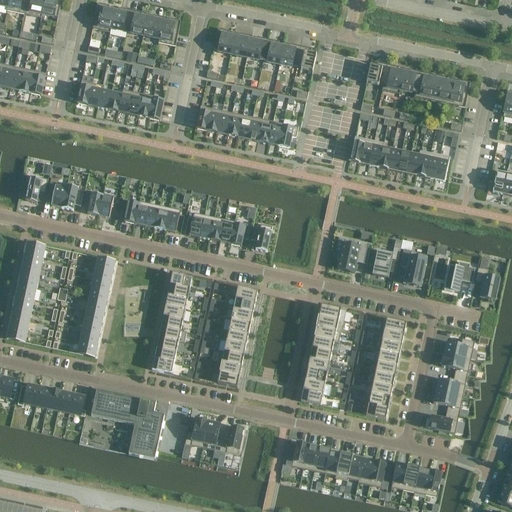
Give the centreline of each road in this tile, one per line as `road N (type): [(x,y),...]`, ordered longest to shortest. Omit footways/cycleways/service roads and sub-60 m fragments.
road 1 (residential): [(432,309),(0,217)]
road 2 (residential): [(0,361),(404,446)]
road 3 (residential): [(432,309),(404,446)]
road 4 (residential): [(328,36),(302,165)]
road 5 (residential): [(337,172),(366,44)]
road 6 (residential): [(328,36),(203,4)]
road 7 (residential): [(493,66),(366,44)]
road 8 (tertiary): [(377,0),(502,28)]
road 9 (residential): [(203,4),(177,127)]
road 10 (residential): [(467,187),(493,66)]
